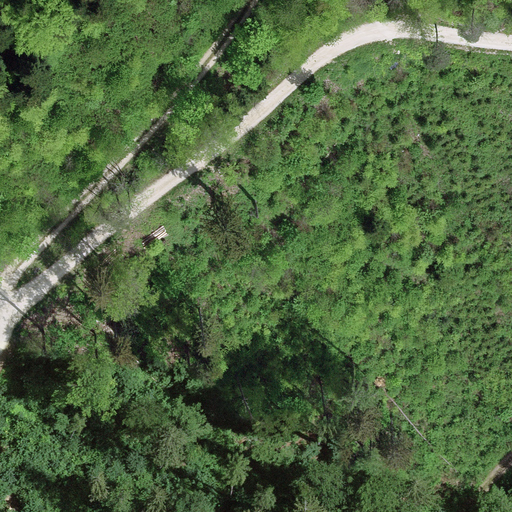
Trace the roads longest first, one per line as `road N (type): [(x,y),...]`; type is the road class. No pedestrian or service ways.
road 1 (track): [(0,321),(342,40),(385,27),(511,42)]
road 2 (track): [(0,284),(206,64),(250,0)]
